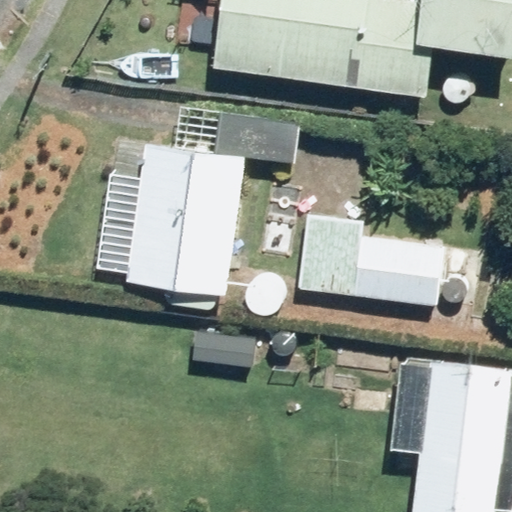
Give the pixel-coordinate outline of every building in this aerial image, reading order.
[(511,0),(228,0),(220,67),(428,95),(435,46),(511,54),(511,0)] [(229,293),(246,155),(121,139),(103,276),(229,293)] [(301,288),(438,303),(444,246),(367,237),(368,222),(310,216),(301,288)] [(257,330),(197,324),(193,355),(254,361),(257,330)] [(498,511),(511,391),(511,370),(435,361),(417,511),(498,511)]
